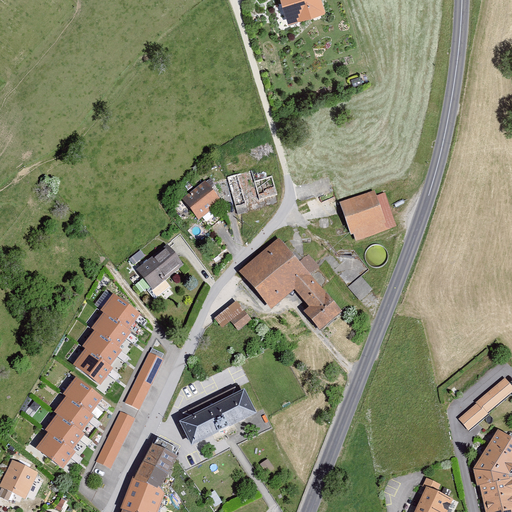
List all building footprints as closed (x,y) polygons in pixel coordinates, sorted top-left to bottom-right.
[(317,0),(279,0),(288,24),(322,12),(317,0)] [(258,161),(229,170),(240,204),(282,191),(275,167),(261,172),(258,161)] [(208,175),(186,194),(202,213),(225,194),(208,175)] [(380,183),(346,194),(359,232),(393,221),(380,183)] [(349,303),(284,232),(245,267),(277,302),(298,282),(314,300),(309,304),(327,323),(349,303)] [(173,240),(140,262),(154,283),(187,261),(173,240)] [(143,307),(117,289),(105,306),(108,308),(97,323),(98,324),(87,341),(90,343),(78,360),(105,379),(117,361),(114,359),(124,345),(122,343),(136,324),(132,322),(143,307)] [(253,315),(236,297),(218,313),(226,322),(232,317),(241,327),(253,315)] [(165,356),(152,349),(127,398),(141,405),(165,356)] [(511,389),(511,374),(509,371),(494,386),(505,397),(511,389)] [(105,391),(79,372),(67,390),(70,392),(59,407),(61,408),(49,424),(52,427),(40,444),(67,463),(79,445),(76,443),(87,429),(84,427),(98,408),(95,406),(105,391)] [(245,393),(181,424),(192,447),(256,416),(245,393)] [(492,408),(481,397),(463,414),(473,425),(492,408)] [(136,415),(120,408),(98,458),(114,465),(136,415)] [(511,511),(511,426),(503,422),(478,461),(492,511),(511,511)] [(179,448),(156,438),(141,473),(164,483),(179,448)] [(38,471),(13,459),(0,485),(25,498),(38,471)] [(265,473),(274,468),(268,459),(260,464),(265,473)] [(159,511),(168,487),(137,476),(124,511),(159,511)] [(447,511),(456,491),(429,481),(418,511),(411,511),(410,511),(447,511)]
